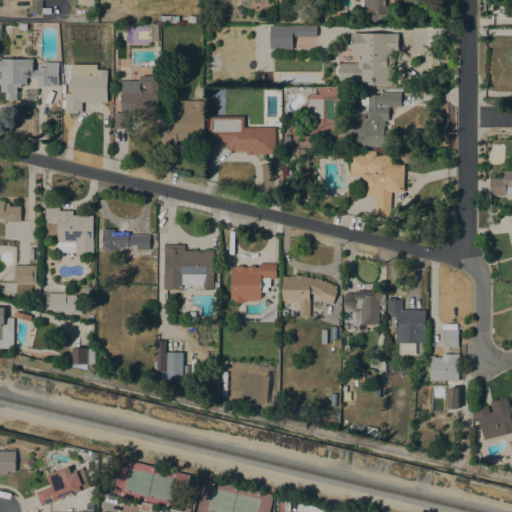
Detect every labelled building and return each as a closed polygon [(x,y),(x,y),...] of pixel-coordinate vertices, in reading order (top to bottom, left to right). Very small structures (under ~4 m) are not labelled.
[(42,0),(42,17),(28,17),(28,7),(31,7),(31,0),(42,0)] [(385,0),(385,6),(388,6),(388,22),(359,22),(359,7),(365,7),(365,0),(385,0)] [(195,16),(195,23),(187,23),(187,15),(188,15),(195,16)] [(151,24),(158,24),(158,41),(150,41),(151,24)] [(316,36),(292,36),(292,49),(269,49),(270,25),(316,25),(316,36)] [(398,33),(398,52),(394,52),(393,85),(368,85),(368,81),(340,81),(340,63),(358,63),(358,52),(351,52),(351,33),(398,33)] [(33,70),(37,70),(37,67),(42,67),(42,64),(43,64),(43,62),(58,62),(58,86),(37,86),(37,77),(26,77),(26,84),(21,84),(21,87),(16,87),(16,100),(4,100),(4,92),(0,92),(0,58),(33,59),(33,70)] [(82,113),(65,113),(65,93),(71,93),(71,64),(98,65),(98,69),(107,69),(107,102),(82,102),(82,113)] [(157,116),(128,115),(128,129),(113,128),(113,113),(121,113),(121,92),(118,92),(119,80),(140,80),(140,75),(158,75),(157,116)] [(356,146),(356,134),(353,134),(353,118),(367,118),(368,110),(365,110),(365,106),(360,106),(360,95),(380,95),(380,92),(401,92),(401,107),(384,107),(384,130),(389,130),(389,146),(356,146)] [(204,141),(177,141),(176,147),(161,147),(161,125),(174,126),(174,100),(204,101),(204,141)] [(243,117),(243,127),(275,127),(275,154),(246,154),(246,150),(227,150),(227,142),(208,142),(208,127),(210,127),(210,116),(243,117)] [(336,143),(336,118),(308,119),(308,130),(290,130),(290,144),(336,143)] [(391,164),(404,165),(403,192),(391,192),(390,215),(388,214),(388,220),(376,220),(376,214),(375,214),(375,195),(362,195),(362,174),(349,174),(350,155),(363,155),(363,151),(375,151),(375,155),(391,156),(391,164)] [(511,194),(489,194),(489,178),(502,178),(502,170),(511,170),(511,194)] [(306,190),(316,187),(319,198),(310,201),(306,190)] [(0,201),(5,201),(5,203),(9,203),(9,206),(21,206),(21,222),(4,221),(4,218),(0,218),(0,201)] [(93,216),(93,239),(93,254),(75,254),(75,252),(57,252),(57,243),(50,243),(50,235),(46,235),(46,223),(45,223),(45,207),(59,207),(59,210),(73,211),(73,215),(93,216)] [(149,250),(136,249),(136,245),(128,245),(128,247),(117,247),(117,250),(101,250),(101,245),(102,245),(102,235),(102,228),(114,228),(113,232),(121,232),(121,230),(123,230),(123,232),(128,232),(128,234),(149,234),(149,250)] [(163,273),(164,273),(164,253),(163,253),(163,244),(184,244),(184,251),(213,251),(213,288),(203,288),(203,286),(189,286),(189,288),(163,288),(163,273)] [(230,290),(227,290),(228,277),(230,277),(231,267),(235,267),(236,265),(242,265),(244,267),(247,267),(249,265),(254,265),(255,267),(259,267),(259,263),(276,263),(276,278),(270,278),(270,287),(268,287),(267,292),(261,292),(261,298),(256,301),(244,301),(244,303),(230,302),(230,290)] [(35,266),(35,284),(13,283),(14,265),(35,266)] [(291,302),(291,301),(282,301),(282,276),(305,276),(305,277),(310,277),(314,279),(315,277),(337,285),(336,289),(337,290),(331,304),(318,300),(319,297),(309,293),(310,317),(299,317),(299,302),(291,302)] [(344,312),(344,293),(355,293),(355,290),(384,291),(384,312),(379,312),(379,325),(360,325),(361,311),(355,311),(355,312),(344,312)] [(65,294),(76,294),(75,306),(65,306),(65,311),(55,311),(55,307),(54,307),(54,306),(46,306),(46,305),(46,293),(65,294)] [(424,343),(395,342),(396,317),(390,317),(390,313),(387,313),(387,298),(394,298),(394,299),(402,299),(401,309),(425,310),(424,343)] [(276,322),(260,321),(260,317),(277,304),(276,322)] [(13,348),(0,348),(0,307),(4,307),(4,317),(13,318),(13,348)] [(31,315),(30,321),(13,316),(15,311),(31,315)] [(458,347),(443,347),(443,343),(442,343),(442,341),(440,341),(440,330),(442,330),(442,329),(458,329),(458,347)] [(156,346),(166,346),(166,370),(156,370),(156,346)] [(87,348),(87,349),(94,349),(94,364),(86,364),(86,370),(71,367),(71,348),(87,348)] [(183,352),(182,378),(166,378),(166,352),(183,352)] [(458,380),(430,380),(430,368),(429,368),(429,356),(434,356),(434,357),(442,357),(442,354),(458,354),(458,356),(458,380)] [(511,414),(509,415),(511,424),(511,431),(498,436),(498,435),(484,439),(478,417),(471,419),(472,413),(475,412),(474,409),(484,407),(484,406),(487,405),(488,412),(492,411),(489,401),(506,397),(508,407),(511,406),(511,414)] [(377,428),(376,431),(380,432),(379,437),(365,434),(367,426),(377,428)] [(15,471),(7,471),(7,473),(0,473),(0,451),(15,451),(15,471)] [(31,456),(36,460),(30,467),(25,464),(31,456)] [(90,487),(41,506),(36,492),(50,487),(51,489),(53,488),(50,482),(48,482),(47,477),(47,476),(47,474),(68,466),(70,471),(82,466),(90,487)] [(298,511),(295,511),(297,502),(328,510),(327,511),(298,511)]
